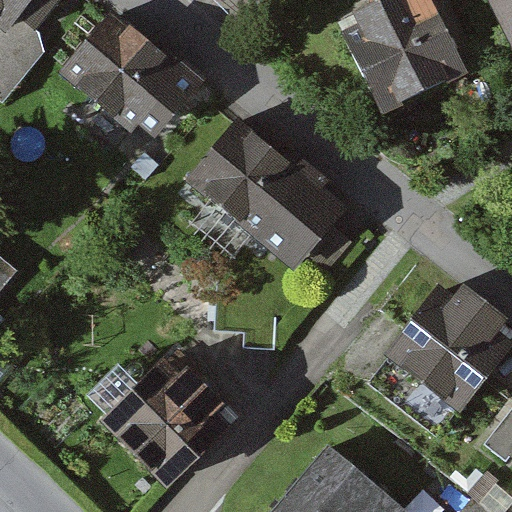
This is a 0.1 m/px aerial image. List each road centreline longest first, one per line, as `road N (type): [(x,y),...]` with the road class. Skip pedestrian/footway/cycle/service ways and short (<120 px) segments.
road 1 (residential): [(392,210),(191,34)]
road 2 (residential): [(511,302),(392,210)]
road 3 (residential): [(511,148),(392,210)]
